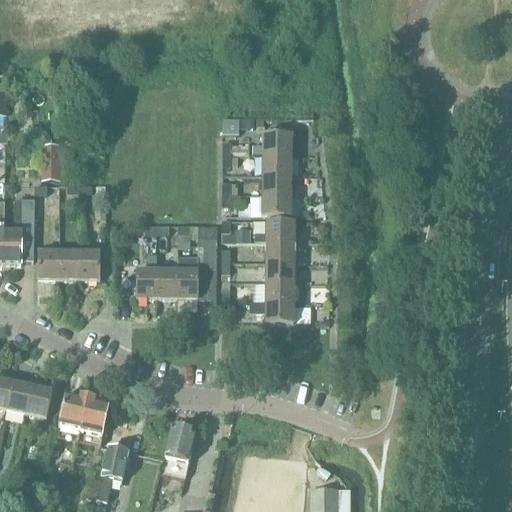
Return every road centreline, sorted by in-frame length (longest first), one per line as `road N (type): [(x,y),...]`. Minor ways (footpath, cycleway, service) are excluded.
road 1 (residential): [(0,314),(149,379),(347,427)]
road 2 (secondary): [(511,172),(482,280),(468,511)]
